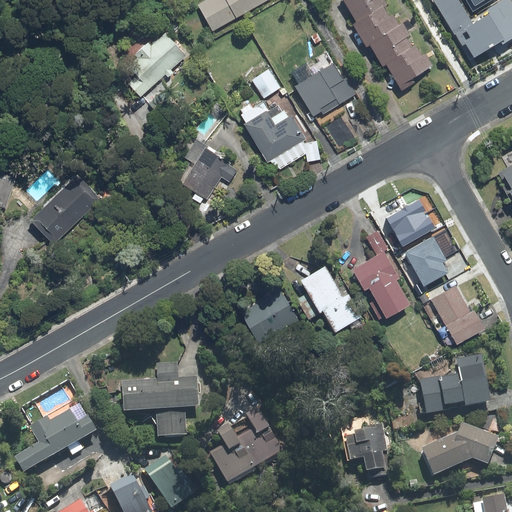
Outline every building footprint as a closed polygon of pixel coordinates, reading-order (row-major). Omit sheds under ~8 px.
[(208,0),(198,6),(213,32),(269,0),(208,0)] [(341,0),(356,23),(352,26),(366,48),(369,46),(382,67),(385,66),(401,91),(414,83),(411,79),(433,66),(426,55),(423,57),(415,46),(412,48),(406,38),(410,36),(403,24),(400,26),(393,16),(390,18),(384,8),(387,6),(383,0),(341,0)] [(456,0),(434,0),(433,0),(470,61),(501,42),(503,44),(511,38),(511,4),(509,0),(503,0),(487,10),(490,15),(472,25),(456,0)] [(309,35),(316,48),(323,44),(317,31),(309,35)] [(128,84),(141,98),(165,75),(168,78),(173,73),(171,70),(186,56),(165,34),(151,46),(149,44),(135,56),(137,59),(128,67),(137,77),(128,84)] [(298,85),(295,88),(313,117),(322,112),(323,115),(356,94),(347,79),(344,80),(333,64),(314,76),(307,65),(292,75),(298,85)] [(269,70),(252,81),(264,100),(281,89),(269,70)] [(172,97),(161,87),(144,101),(154,111),(172,97)] [(278,106),(268,112),(256,106),(241,116),(246,124),(244,125),(268,164),(306,140),(291,116),(288,118),(284,111),(282,113),(278,106)] [(182,184),(207,200),(221,178),(229,183),(237,171),(229,166),(230,164),(208,150),(208,148),(196,141),(185,159),(191,163),(184,173),(188,175),(182,184)] [(317,141),(303,142),(305,162),(318,161),(317,141)] [(511,163),(497,172),(507,189),(506,190),(511,198),(511,163)] [(78,176),(31,222),(54,245),(101,200),(78,176)] [(420,201),(388,219),(403,247),(435,229),(420,201)] [(366,237),(376,255),(351,269),(363,290),(368,287),(385,317),(409,304),(396,280),(399,278),(383,251),(388,249),(378,231),(366,237)] [(435,235),(405,251),(424,286),(447,274),(442,264),(449,260),(435,235)] [(325,266),(300,280),(318,312),(321,311),(333,331),(351,321),(354,327),(362,322),(359,317),(360,316),(347,293),(342,296),(325,266)] [(455,286),(430,299),(455,344),(483,328),(473,310),(470,312),(455,286)] [(257,342),(297,320),(280,289),(240,311),(257,342)] [(439,378),(418,382),(425,416),(489,404),(480,357),(455,362),(458,377),(440,380),(439,378)] [(121,383),(123,413),(155,411),(157,439),(186,437),(185,409),(198,409),(196,378),(178,379),(177,364),(156,365),(157,381),(121,383)] [(24,474),(95,433),(79,404),(50,421),(47,417),(29,428),(38,444),(15,458),(24,474)] [(209,455),(228,488),(254,473),(252,470),(281,454),(256,409),(245,415),(247,417),(230,427),(229,424),(216,432),(224,446),(209,455)] [(388,451),(382,425),(362,429),(363,432),(352,434),(353,437),(344,439),(349,463),(362,461),(365,474),(386,470),(382,453),(388,451)] [(432,478),(470,461),(487,467),(497,439),(460,425),(457,434),(420,451),(432,478)] [(165,456),(143,471),(157,491),(170,511),(191,497),(183,484),(186,481),(177,468),(174,470),(165,456)] [(131,475),(108,486),(120,511),(148,511),(144,503),(149,501),(142,488),(138,490),(131,475)] [(482,503),(473,505),(474,511),(505,511),(504,498),(481,501),(482,503)] [(61,511),(85,511),(79,501),(61,511)]
